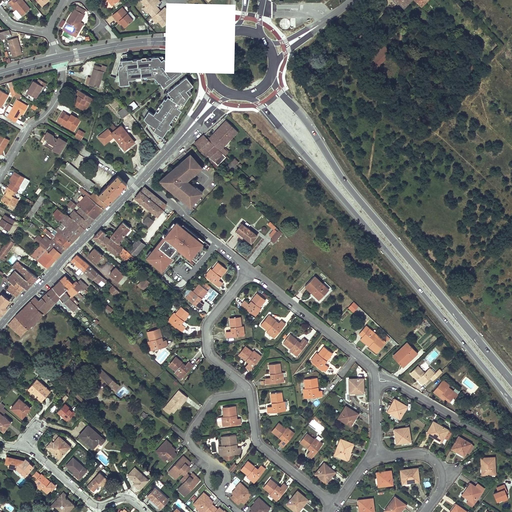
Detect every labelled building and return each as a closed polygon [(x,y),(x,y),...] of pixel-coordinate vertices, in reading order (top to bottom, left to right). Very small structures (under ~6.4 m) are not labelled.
[(15,0),(12,0),(9,3),(15,11),(17,10),(13,5),(16,2),(15,0)] [(17,10),(23,17),(31,10),(22,0),(18,0),(16,2),(13,5),(17,10)] [(111,8),(113,7),(113,6),(108,0),(107,0),(108,0),(107,0),(106,0),(105,1),(106,2),(106,5),(108,8),(111,8)] [(158,0),(143,0),(142,1),(146,6),(144,8),(148,13),(149,12),(153,18),(152,18),(156,23),(158,21),(163,26),(173,18),(167,10),(163,14),(162,13),(156,6),(155,4),(160,1),(158,0)] [(77,6),(75,9),(84,14),(86,10),(77,6)] [(75,9),(74,9),(65,25),(75,31),(75,30),(79,32),(84,23),(80,21),(84,15),(84,14),(75,9)] [(133,20),(125,11),(115,19),(118,22),(119,21),(122,23),(125,27),(133,20)] [(16,34),(6,37),(12,58),(21,55),(19,48),(18,48),(17,43),(18,42),(16,34)] [(391,52),(384,45),(366,63),(374,70),(391,52)] [(117,74),(114,81),(119,81),(119,85),(129,84),(129,79),(154,77),(159,83),(159,82),(164,87),(182,72),(175,64),(171,67),(164,58),(161,60),(158,56),(127,59),(126,54),(122,55),(123,60),(120,60),(117,70),(118,70),(118,74),(117,74)] [(91,77),(89,84),(98,87),(104,71),(101,70),(102,67),(94,65),(90,77),(91,77)] [(193,85),(186,77),(167,91),(170,96),(169,97),(167,96),(165,99),(164,98),(153,114),(148,111),(143,118),(146,121),(150,124),(155,127),(153,130),(162,137),(168,128),(169,129),(172,125),(169,123),(175,114),(177,115),(181,110),(177,107),(181,102),(183,104),(189,95),(186,90),(193,85)] [(34,80),(26,92),(36,97),(43,85),(44,87),(47,83),(39,78),(37,82),(34,80)] [(10,81),(10,97),(21,97),(21,93),(16,93),(16,81),(10,81)] [(0,94),(6,98),(8,95),(0,89),(0,94)] [(70,99),(69,101),(84,111),(90,102),(93,98),(78,89),(74,96),(77,97),(76,100),(74,102),(70,99)] [(17,99),(7,117),(15,122),(20,113),(21,111),(23,112),(28,105),(17,99)] [(133,100),(129,104),(133,109),(137,106),(133,100)] [(124,107),(118,112),(123,118),(129,114),(124,107)] [(61,114),(57,121),(60,123),(62,121),(65,123),(64,125),(74,131),(81,119),(72,115),(71,117),(69,116),(66,114),(64,116),(61,114)] [(231,138),(238,131),(226,120),(208,139),(225,155),(228,152),(223,147),(226,144),(224,142),(229,137),(231,138)] [(134,142),(121,126),(112,133),(108,129),(97,137),(104,145),(114,137),(122,146),(120,147),(123,151),(134,142)] [(75,135),(74,136),(81,140),(85,133),(78,129),(75,135)] [(42,136),(39,142),(59,154),(66,142),(58,137),(58,139),(55,143),(53,142),(55,140),(54,136),(54,135),(47,132),(44,137),(42,136)] [(9,140),(0,134),(0,151),(2,147),(4,148),(9,140)] [(208,139),(204,134),(194,143),(218,165),(226,157),(225,155),(208,139)] [(176,195),(191,206),(203,191),(196,186),(195,187),(188,182),(187,182),(186,182),(188,179),(189,180),(200,165),(191,155),(182,163),(183,164),(177,169),(176,167),(171,171),(173,172),(168,178),(166,176),(161,180),(166,183),(164,185),(173,192),(174,190),(178,193),(176,195)] [(67,162),(63,167),(86,185),(90,189),(95,184),(67,162)] [(235,165),(231,162),(223,170),(227,174),(235,165)] [(12,181),(8,187),(16,192),(18,193),(27,179),(17,172),(15,176),(13,175),(10,180),(12,181)] [(117,176),(98,195),(108,203),(128,185),(121,178),(118,175),(117,176)] [(12,209),(19,199),(14,196),(16,192),(8,187),(7,187),(5,190),(7,191),(2,201),(8,205),(7,207),(12,209)] [(157,216),(166,205),(144,187),(135,198),(157,216)] [(96,203),(103,209),(109,204),(108,203),(98,195),(95,192),(91,196),(81,188),(80,189),(86,194),(90,197),(96,203)] [(80,201),(77,205),(93,218),(103,209),(96,203),(90,197),(86,194),(83,198),(80,196),(78,199),(80,201)] [(41,195),(30,211),(34,214),(45,198),(41,195)] [(74,208),(73,211),(90,224),(94,219),(93,218),(77,205),(72,201),(69,204),(74,208)] [(25,217),(30,220),(34,214),(30,211),(25,217)] [(73,211),(69,217),(84,229),(90,224),(73,211)] [(62,224),(56,232),(58,232),(71,243),(84,229),(69,217),(66,215),(64,213),(63,215),(64,216),(61,220),(60,219),(58,221),(62,224)] [(5,215),(0,223),(0,225),(9,230),(15,220),(5,215)] [(148,227),(153,221),(147,216),(142,222),(148,227)] [(130,228),(123,222),(116,230),(124,235),(130,228)] [(181,226),(176,222),(175,223),(170,230),(169,230),(165,234),(166,234),(164,237),(152,252),(147,257),(146,258),(161,271),(166,265),(169,261),(172,257),(175,254),(173,253),(177,247),(178,245),(182,249),(187,252),(185,254),(191,259),(194,256),(199,260),(210,246),(204,241),(202,243),(197,239),(198,236),(188,228),(187,230),(181,226)] [(278,229),(270,222),(269,224),(274,229),(270,235),(273,238),(271,241),(274,243),(281,235),(278,232),(279,230),(278,229)] [(257,235),(242,223),(235,233),(243,239),(244,237),(251,243),(257,235)] [(106,233),(101,229),(93,237),(117,257),(118,255),(122,260),(124,258),(127,260),(129,258),(133,262),(135,258),(126,250),(123,248),(122,249),(114,242),(115,241),(110,237),(107,241),(103,237),(106,233)] [(54,240),(65,249),(71,243),(58,232),(54,237),(46,230),(44,232),(54,240)] [(124,235),(116,230),(110,237),(115,241),(117,243),(124,235)] [(139,236),(127,250),(135,257),(146,246),(140,240),(143,237),(141,234),(140,235),(139,236)] [(46,250),(56,258),(65,249),(54,240),(49,245),(42,238),(41,238),(37,243),(46,250)] [(9,239),(0,251),(0,258),(4,261),(6,258),(3,256),(5,254),(15,243),(13,241),(9,239)] [(96,262),(103,255),(94,248),(88,255),(96,262)] [(46,250),(37,260),(47,268),(56,258),(46,250)] [(89,265),(77,254),(71,260),(83,271),(89,265)] [(13,256),(8,262),(12,265),(17,259),(13,256)] [(21,264),(37,278),(40,275),(23,261),(21,264)] [(220,277),(227,269),(218,262),(212,270),(211,268),(205,276),(219,287),(222,283),(218,279),(217,278),(219,276),(220,277)] [(15,270),(32,283),(37,278),(21,264),(16,269),(14,267),(13,268),(15,270)] [(106,280),(89,265),(83,271),(93,279),(94,278),(102,285),(106,280)] [(123,273),(116,267),(110,274),(118,281),(124,274),(123,273)] [(15,270),(8,279),(12,283),(14,284),(16,281),(24,287),(26,289),(32,283),(15,270)] [(72,283),(65,275),(60,280),(73,296),(75,293),(82,300),(85,297),(83,294),(81,296),(77,292),(70,286),(72,283)] [(325,286),(315,276),(305,286),(319,300),(326,293),(321,289),(325,286)] [(73,296),(60,280),(53,288),(59,297),(63,302),(68,297),(70,299),(73,296)] [(12,283),(7,289),(16,296),(24,287),(16,281),(14,284),(12,283)] [(88,292),(75,281),(72,283),(70,286),(77,292),(81,288),(86,293),(88,292)] [(202,298),(208,291),(199,284),(193,291),(192,290),(186,298),(200,309),(203,304),(200,301),(198,300),(200,297),(202,298)] [(116,288),(113,286),(109,290),(115,296),(119,292),(116,288)] [(59,297),(53,288),(46,294),(55,303),(59,297)] [(260,307),(265,300),(257,293),(251,301),(253,302),(250,304),(249,303),(245,300),(241,305),(255,316),(261,308),(260,307)] [(2,294),(0,295),(0,316),(7,308),(5,306),(10,300),(2,294)] [(35,297),(30,302),(42,314),(43,315),(55,303),(46,294),(39,301),(35,297)] [(68,297),(63,302),(72,312),(78,306),(70,299),(68,297)] [(348,307),(353,312),(359,306),(354,301),(348,307)] [(42,314),(30,302),(22,310),(13,319),(8,325),(20,336),(42,314)] [(104,306),(102,304),(100,306),(110,314),(111,312),(104,306)] [(184,321),(190,313),(181,307),(175,314),(174,313),(168,320),(182,331),(185,327),(182,324),(180,322),(182,319),(184,321)] [(276,321),(269,315),(261,325),(268,331),(267,332),(274,338),(285,324),(281,320),(279,323),(276,326),(274,324),(276,321)] [(241,326),(240,317),(229,318),(230,328),(232,327),(233,331),(231,331),(226,331),(226,338),(244,335),(243,326),(241,326)] [(386,342),(366,326),(359,334),(362,336),(371,344),(369,346),(377,353),(386,342)] [(162,338),(159,328),(147,331),(149,340),(147,341),(150,350),(168,346),(166,340),(163,340),(161,341),(160,338),(162,338)] [(297,340),(290,334),(283,343),(291,348),(289,350),(297,356),(308,342),(303,338),(300,342),(299,344),(296,342),(297,340)] [(371,344),(362,336),(360,339),(369,346),(371,344)] [(418,353),(407,342),(393,357),(403,367),(418,353)] [(252,352),(245,346),(238,354),(246,361),(247,359),(250,361),(248,363),(245,366),(250,370),(261,356),(253,350),(252,352)] [(327,361),(332,353),(324,347),(318,354),(316,353),(310,361),(325,372),(328,367),(324,364),(323,362),(325,359),(327,361)] [(183,363),(175,356),(168,365),(175,371),(174,372),(182,379),(193,365),(188,362),(185,365),(184,367),(181,365),(183,363)] [(281,372),(280,363),(269,364),(270,374),(272,374),(272,377),(270,377),(265,378),(265,380),(266,384),(284,382),(283,372),(281,372)] [(424,373),(417,366),(410,373),(417,380),(418,379),(423,384),(428,379),(431,382),(440,373),(437,370),(434,373),(429,368),(424,373)] [(107,374),(101,369),(97,373),(103,379),(107,374)] [(120,386),(107,374),(103,379),(116,390),(120,386)] [(318,387),(317,378),(304,379),(305,388),(303,388),(304,398),(322,396),(321,390),(318,391),(315,391),(314,388),(318,387)] [(363,378),(348,379),(349,393),(355,393),(355,391),(357,391),(357,392),(363,391),(363,378)] [(50,391),(37,379),(28,389),(32,393),(34,391),(39,395),(37,397),(42,401),(50,391)] [(450,385),(443,379),(433,391),(437,395),(439,392),(445,397),(445,398),(449,402),(453,398),(454,399),(458,395),(448,387),(450,385)] [(179,390),(166,406),(171,411),(173,413),(177,408),(179,406),(179,407),(187,397),(179,390)] [(283,401),(282,392),(271,393),(272,403),(273,403),(274,406),(272,406),(267,406),(268,413),(285,411),(285,401),(283,401)] [(29,407),(19,398),(11,408),(22,418),(27,412),(25,411),(29,407)] [(400,419),(407,407),(394,399),(391,405),(393,406),(388,412),(400,419)] [(75,413),(65,404),(58,412),(68,421),(75,413)] [(236,415),(235,406),(223,407),(224,416),(222,416),(223,426),(240,424),(240,418),(237,419),(233,419),(233,416),(236,415)] [(358,414),(346,406),(338,418),(349,425),(353,420),(352,420),(353,418),(355,419),(358,414)] [(11,422),(0,413),(0,428),(3,431),(11,422)] [(448,430),(433,422),(426,433),(435,438),(435,436),(442,440),(444,438),(448,430)] [(285,428),(278,423),(272,431),(279,437),(280,436),(283,438),(282,439),(278,443),(283,447),(294,433),(286,427),(285,428)] [(103,438),(88,426),(79,436),(93,449),(99,442),(99,443),(103,438)] [(408,427),(394,429),(395,435),(397,435),(398,443),(410,441),(408,427)] [(314,439),(306,434),(300,442),(308,448),(309,447),(311,449),(310,450),(307,454),(312,458),(323,444),(315,438),(314,439)] [(236,444),(236,435),(223,436),(224,445),(222,445),(223,455),(241,453),(240,447),(237,448),(235,448),(234,444),(236,444)] [(59,458),(70,446),(59,437),(54,443),(52,441),(48,445),(57,453),(55,455),(59,458)] [(471,444),(458,437),(451,449),(456,452),(457,451),(464,455),(466,453),(471,444)] [(353,444),(340,439),(334,455),(345,459),(347,453),(346,453),(347,451),(350,452),(353,444)] [(170,462),(177,455),(174,452),(171,450),(169,449),(171,446),(172,445),(166,440),(157,450),(160,453),(159,454),(166,460),(167,459),(170,462)] [(469,454),(474,446),(471,444),(466,453),(469,454)] [(57,453),(48,445),(47,447),(55,455),(57,453)] [(19,459),(7,456),(5,463),(9,464),(8,467),(17,469),(25,476),(33,466),(25,459),(22,463),(19,462),(19,459)] [(181,473),(184,476),(186,473),(190,469),(184,463),(185,462),(180,457),(175,463),(176,464),(175,467),(173,466),(168,473),(176,479),(181,473)] [(495,474),(494,457),(480,458),(481,467),(483,467),(483,475),(495,474)] [(79,479),(87,470),(73,458),(68,464),(71,467),(69,468),(76,474),(75,475),(79,479)] [(255,467),(248,461),(241,469),(248,475),(247,476),(254,483),(265,469),(261,465),(258,469),(256,471),(253,468),(255,467)] [(335,472),(324,463),(315,474),(324,482),(329,477),(328,477),(330,475),(331,476),(335,472)] [(148,481),(135,468),(128,475),(135,482),(137,484),(136,486),(140,490),(148,481)] [(419,482),(417,468),(400,470),(402,482),(410,481),(410,483),(419,482)] [(392,485),(390,471),(376,472),(377,478),(378,478),(379,486),(392,485)] [(108,480),(100,472),(87,486),(93,492),(100,484),(102,486),(108,480)] [(47,479),(41,473),(34,481),(38,483),(36,485),(40,489),(41,488),(48,493),(51,489),(52,490),(56,485),(51,481),(50,482),(49,483),(46,480),(47,479)] [(184,476),(180,480),(183,483),(177,489),(185,496),(191,490),(190,489),(192,487),(193,488),(198,482),(194,478),(192,479),(186,473),(184,476)] [(277,485),(270,479),(263,487),(270,493),(269,495),(277,501),(288,487),(284,483),(280,487),(279,489),(276,486),(277,485)] [(231,497),(238,504),(240,501),(242,502),(248,496),(247,495),(250,492),(240,483),(235,488),(236,489),(238,491),(237,492),(236,492),(233,495),(231,497)] [(471,507),(482,492),(470,484),(467,488),(468,489),(463,496),(468,500),(466,503),(471,507)] [(505,489),(504,484),(496,488),(497,492),(493,493),(496,501),(501,499),(506,497),(507,497),(505,493),(504,489),(505,489)] [(168,500),(155,488),(148,496),(161,508),(168,500)] [(308,500),(297,491),(286,504),(295,511),(299,507),(298,506),(300,505),(302,507),(308,500)] [(65,497),(67,495),(63,492),(61,495),(61,496),(64,498),(62,501),(58,498),(53,504),(53,508),(56,511),(55,511),(66,511),(69,509),(70,510),(74,505),(65,497)] [(204,511),(206,511),(207,511),(209,511),(215,506),(212,504),(209,501),(208,502),(207,501),(209,498),(210,497),(204,492),(195,502),(198,505),(197,506),(203,511),(204,511)] [(405,505),(394,497),(385,510),(386,511),(398,511),(399,511),(400,511),(405,505)] [(250,511),(266,511),(267,511),(266,510),(269,507),(259,498),(254,504),(257,507),(256,508),(255,508),(252,510),(250,511)] [(374,511),(372,498),(358,500),(359,506),(360,506),(360,511),(374,511)]
